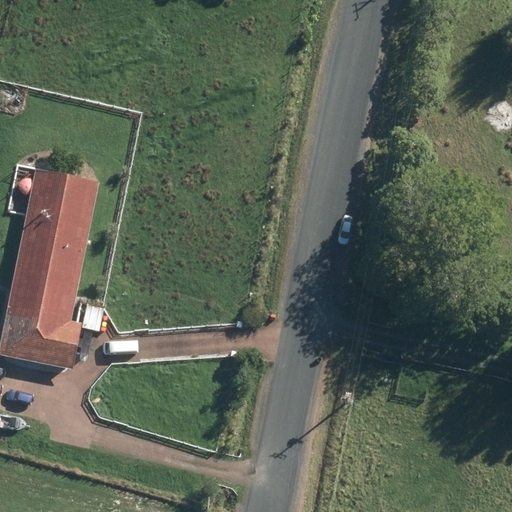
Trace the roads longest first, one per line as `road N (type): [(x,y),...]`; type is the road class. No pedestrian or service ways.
road 1 (residential): [(265,511),(361,0)]
road 2 (unknown): [(304,302),(511,359)]
